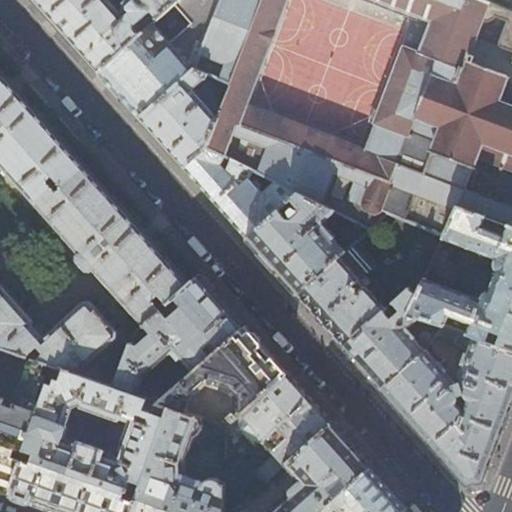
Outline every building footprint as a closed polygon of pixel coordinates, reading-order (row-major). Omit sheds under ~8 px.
[(126,0),(123,3),(123,8),(124,12),(120,15),(106,0),(33,0),(49,18),(99,72),(139,36),(131,28),(147,15),(154,22),(178,0),(126,0)] [(220,0),(178,0),(154,22),(139,36),(99,72),(110,85),(119,95),(120,94),(141,117),(192,70),(186,63),(201,50),(220,0)] [(429,126),(444,83),(472,94),(483,64),(468,58),(476,35),(504,46),(500,58),(511,62),(511,12),(483,0),(220,0),(201,50),(194,68),(210,75),(232,84),(218,119),(206,147),(253,171),(275,182),(298,193),(370,229),(388,213),(443,236),(457,206),(484,216),(508,225),(511,226),(511,206),(464,189),(471,172),(441,161),(450,135),(429,126)] [(511,76),(483,64),(472,94),(444,83),(429,126),(450,135),(441,161),(471,172),(476,157),(511,170),(511,76)] [(194,68),(192,70),(141,117),(139,118),(154,135),(184,168),(206,147),(218,119),(193,92),(210,75),(194,68)] [(0,70),(0,162),(33,199),(76,157),(23,96),(0,70)] [(253,171),(206,147),(184,168),(230,219),(247,238),(279,210),(290,199),(298,193),(275,182),(261,193),(249,179),(253,171)] [(76,157),(33,199),(80,253),(77,255),(77,260),(85,270),(91,271),(94,268),(145,325),(189,284),(139,227),(133,221),(76,157)] [(370,229),(298,193),(290,199),(300,211),(292,208),(287,212),(292,218),(286,219),(279,210),(247,238),(262,255),(297,294),(370,229)] [(481,226),(484,216),(457,206),(443,236),(443,237),(495,258),(493,261),(493,265),(495,269),(497,272),(490,289),(487,290),(483,293),(481,297),(480,300),(424,278),(417,294),(408,312),(419,317),(427,320),(428,318),(443,324),(447,314),(470,323),(466,333),(511,350),(511,226),(508,225),(505,235),(481,226)] [(443,237),(443,236),(388,213),(370,229),(297,294),(313,312),(344,347),(385,309),(393,301),(409,287),(429,269),(438,248),(443,237)] [(446,251),(438,248),(429,269),(437,272),(441,270),(447,255),(446,251)] [(189,284),(145,325),(151,333),(138,345),(131,343),(126,355),(114,387),(137,396),(143,377),(174,350),(194,372),(246,326),(220,298),(200,275),(189,284)] [(0,285),(0,347),(31,358),(55,367),(65,370),(76,374),(115,339),(114,330),(87,300),(43,338),(31,324),(33,322),(0,285)] [(417,294),(409,287),(393,301),(400,309),(392,317),(385,309),(344,347),(361,366),(381,388),(425,351),(414,338),(415,337),(407,327),(419,317),(408,312),(417,294)] [(511,350),(466,333),(443,324),(435,336),(468,354),(459,377),(460,383),(467,385),(465,388),(465,392),(466,396),(468,398),(464,410),(456,401),(457,397),(457,392),(455,389),(452,387),(455,385),(454,382),(446,372),(447,371),(438,362),(436,363),(425,351),(381,388),(423,435),(467,484),(474,482),(481,481),(489,460),(497,440),(505,419),(511,399),(511,350)] [(246,326),(194,372),(158,403),(170,407),(186,413),(191,394),(196,395),(207,385),(232,394),(234,397),(231,417),(229,419),(232,422),(287,373),(263,345),(246,326)] [(111,352),(100,382),(114,387),(126,355),(117,351),(111,352)] [(0,452),(1,452),(0,454),(0,488),(10,493),(22,460),(25,451),(49,383),(55,367),(31,358),(13,408),(4,405),(6,398),(0,396),(0,452)] [(25,451),(35,454),(32,464),(22,460),(10,493),(65,511),(132,511),(136,501),(125,497),(130,484),(141,487),(166,417),(145,409),(148,399),(137,396),(114,387),(100,382),(76,374),(65,370),(61,380),(56,378),(54,385),(49,383),(25,451)] [(295,381),(287,373),(232,422),(226,427),(226,437),(229,439),(233,436),(233,437),(250,421),(266,438),(310,398),(295,381)] [(318,407),(310,398),(266,438),(264,440),(276,453),(256,471),(265,482),(285,464),(332,422),(318,407)] [(201,418),(186,413),(170,407),(166,417),(141,487),(136,501),(132,511),(223,511),(225,465),(219,465),(219,480),(215,478),(211,478),(207,480),(204,482),(185,475),(184,464),(194,437),(197,436),(200,433),(202,430),(203,426),(202,422),(201,418)] [(349,442),(332,422),(285,464),(304,485),(272,511),(249,511),(241,503),(229,511),(321,511),(338,497),(330,489),(343,478),(350,486),(372,467),(349,442)] [(391,489),(372,467),(350,486),(338,497),(321,511),(402,511),(408,507),(391,489)] [(338,497),(350,486),(343,478),(330,489),(338,497)]
